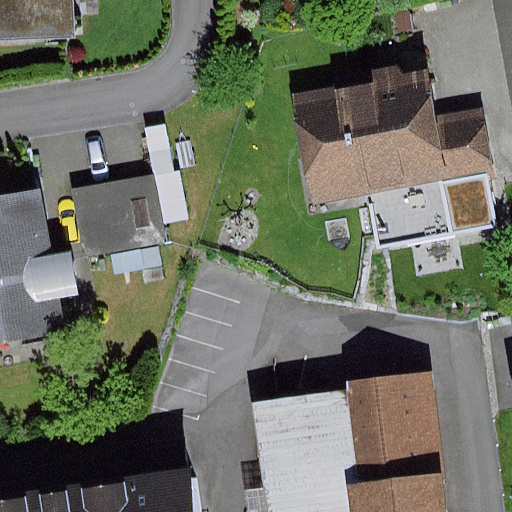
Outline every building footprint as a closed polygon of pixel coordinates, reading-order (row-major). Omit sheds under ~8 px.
[(0,0),(0,46),(87,45),(86,0),(0,0)] [(441,73),(296,100),(316,210),(369,200),(378,249),(501,227),(483,125),(452,131),(441,73)] [(158,176),(77,191),(89,258),(170,243),(158,176)] [(45,194),(0,199),(0,348),(68,339),(62,297),(85,293),(79,251),(53,254),(45,194)] [(443,375),(365,385),(367,397),(273,410),(285,511),(465,511),(460,475),(456,473),(443,375)] [(217,511),(211,468),(0,498),(0,511),(217,511)]
